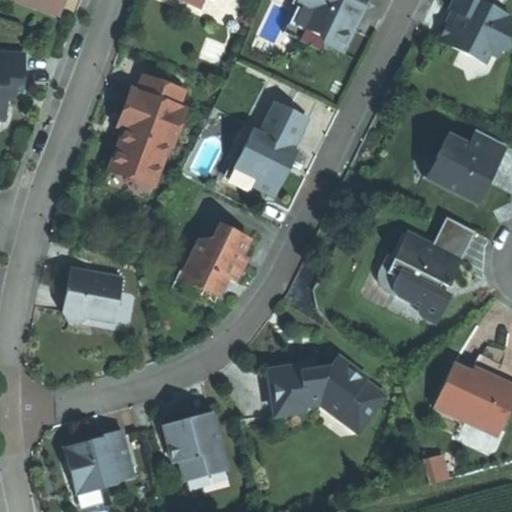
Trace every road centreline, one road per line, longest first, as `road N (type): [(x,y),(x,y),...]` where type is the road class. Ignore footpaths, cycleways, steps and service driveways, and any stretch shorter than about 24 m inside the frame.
road 1 (residential): [(2,421),(205,362),(259,307),(415,0)]
road 2 (residential): [(112,0),(34,211)]
road 3 (residential): [(34,211),(2,361),(2,421)]
road 4 (track): [(385,511),(511,475)]
